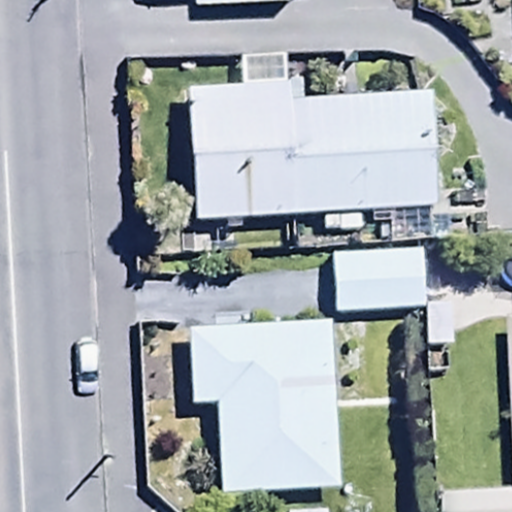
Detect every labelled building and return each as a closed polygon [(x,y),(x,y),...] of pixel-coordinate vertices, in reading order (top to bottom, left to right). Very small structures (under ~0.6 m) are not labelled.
[(198,0),(199,22),(287,20),(286,2),(314,1),(313,0),(198,0)] [(185,100),(191,235),(434,223),(428,107),(285,114),(284,95),(185,100)] [(328,265),(330,326),(420,323),(417,262),(328,265)] [(511,511),(511,336),(510,336),(511,385),(511,499),(443,502),(443,511),(511,511)] [(327,337),(184,346),(189,423),(210,422),(215,511),(240,511),(337,506),(327,337)]
